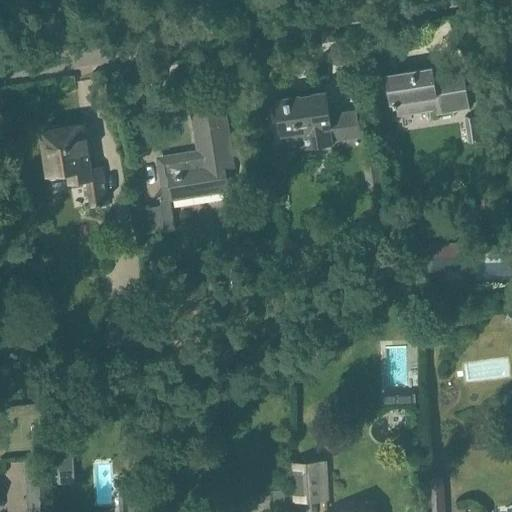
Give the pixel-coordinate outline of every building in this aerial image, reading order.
[(394,104),(395,107),(396,107),(397,116),(433,110),(434,115),(470,110),(463,72),(434,76),(433,67),(386,75),(391,104),(394,104)] [(358,110),(331,114),(328,91),(276,99),(283,142),(305,138),(306,149),(334,144),(334,142),(362,137),(358,110)] [(161,201),(162,206),(137,210),(141,235),(175,229),(171,200),(228,191),(223,158),(232,157),(223,101),(189,106),(197,151),(165,156),(166,166),(157,168),(160,185),(162,184),(164,201),(161,201)] [(492,139),(488,115),(465,118),(469,143),(492,139)] [(81,126),(43,131),(49,171),(68,168),(70,181),(87,179),(87,181),(93,181),(95,193),(89,193),(90,200),(91,207),(110,205),(105,169),(88,171),(81,126)] [(382,162),(364,164),(368,192),(385,190),(382,162)] [(425,271),(467,270),(467,242),(424,243),(425,271)] [(106,308),(108,347),(124,346),(126,379),(156,377),(154,342),(127,344),(125,306),(106,308)] [(382,395),(382,407),(416,407),(416,395),(382,395)] [(52,511),(50,461),(25,462),(27,511),(52,511)] [(292,462),(293,502),(330,500),(328,461),(292,462)] [(428,478),(429,511),(446,511),(445,477),(428,478)]
